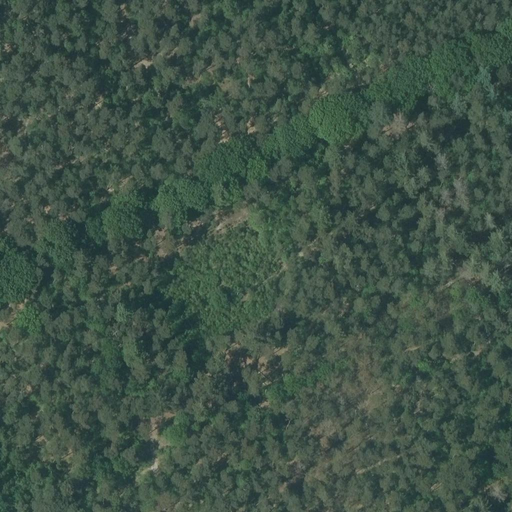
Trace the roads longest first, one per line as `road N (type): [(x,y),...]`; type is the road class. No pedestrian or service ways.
road 1 (track): [(0,278),(367,106),(511,49)]
road 2 (track): [(44,258),(116,388),(142,511)]
